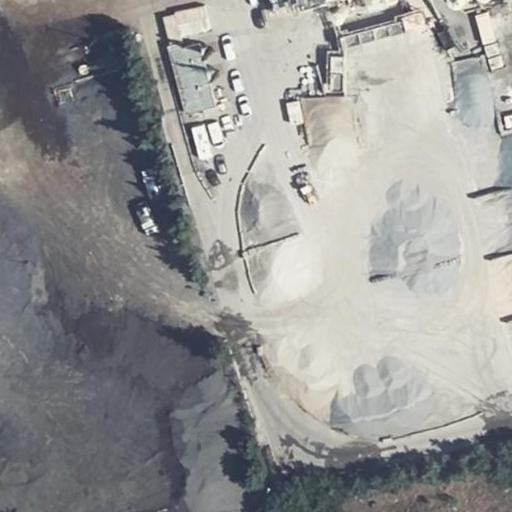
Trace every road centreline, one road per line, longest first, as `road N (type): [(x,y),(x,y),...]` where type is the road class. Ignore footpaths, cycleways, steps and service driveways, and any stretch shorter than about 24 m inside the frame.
road 1 (unknown): [(237,319),(158,309),(119,285),(28,140),(17,105),(23,48),(52,15),(99,0)]
road 2 (unknown): [(511,412),(421,441),(365,444),(319,431),(267,385),(237,319)]
road 3 (unknown): [(209,226),(276,114),(234,0)]
road 4 (unknown): [(209,226),(145,0)]
